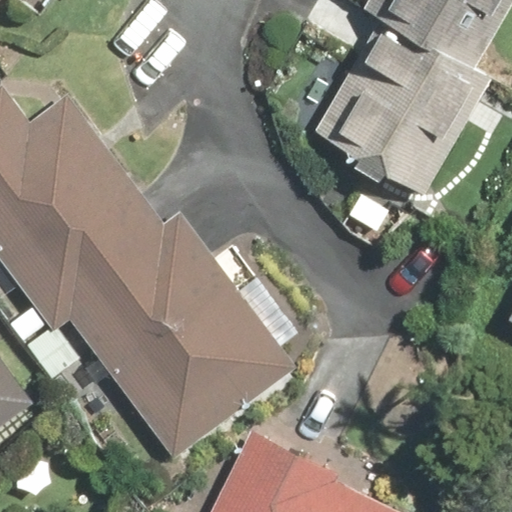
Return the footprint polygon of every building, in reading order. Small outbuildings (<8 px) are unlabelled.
[(511,0),(395,0),(389,12),(403,20),(481,65),(511,10),(511,0)] [(481,65),(403,20),(337,136),(432,191),(499,75),(481,65)] [(0,88),(0,247),(54,323),(75,308),(180,456),(298,372),(184,213),(167,225),(73,94),(33,122),(6,84),(0,88)] [(0,427),(42,396),(0,338),(0,427)] [(425,511),(429,505),(262,424),(219,511),(425,511)]
